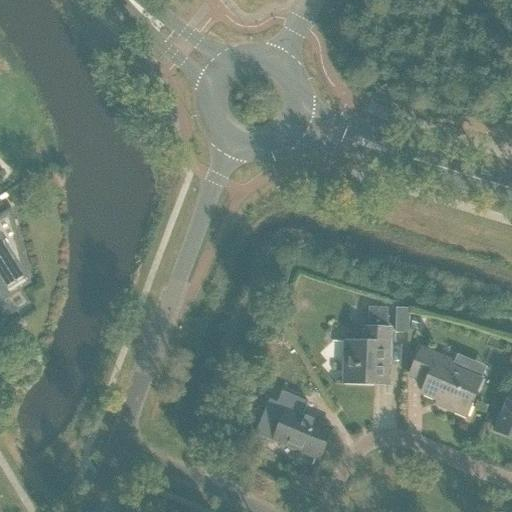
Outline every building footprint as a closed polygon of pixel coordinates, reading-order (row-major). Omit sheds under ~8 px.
[(12,208),(0,214),(0,296),(1,299),(8,295),(9,297),(31,283),(12,208)] [(409,309),(396,309),(395,334),(409,334),(409,309)] [(414,318),(411,326),(419,330),(423,321),(414,318)] [(389,385),(391,328),(365,328),(364,342),(346,341),(344,383),(389,385)] [(467,415),(481,381),(452,368),(454,364),(421,350),(411,374),(427,381),(423,392),(452,404),(450,408),(467,415)] [(511,389),(495,430),(511,437),(511,389)] [(316,459),(330,426),(303,415),(308,402),(283,391),(274,411),(285,416),(274,441),(316,459)]
